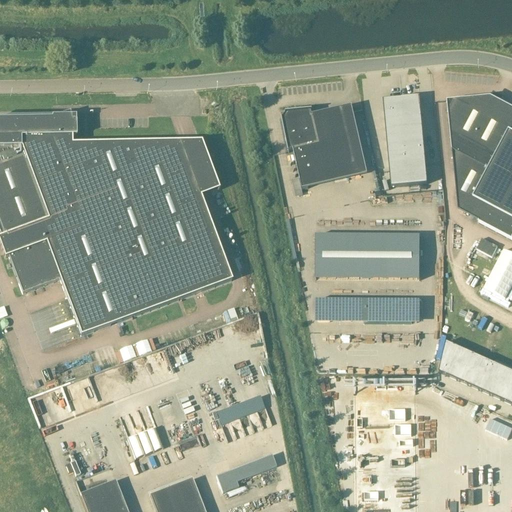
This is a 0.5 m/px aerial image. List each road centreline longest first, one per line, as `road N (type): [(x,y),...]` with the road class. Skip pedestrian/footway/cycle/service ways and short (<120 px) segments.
road 1 (unclassified): [(511,66),(455,58),(175,84),(0,86)]
road 2 (unknown): [(271,75),(297,212),(416,216),(428,225),(429,326),(420,332)]
road 3 (unknown): [(82,511),(58,446),(77,427),(105,427),(131,490)]
road 4 (unknown): [(223,511),(197,465),(131,490)]
